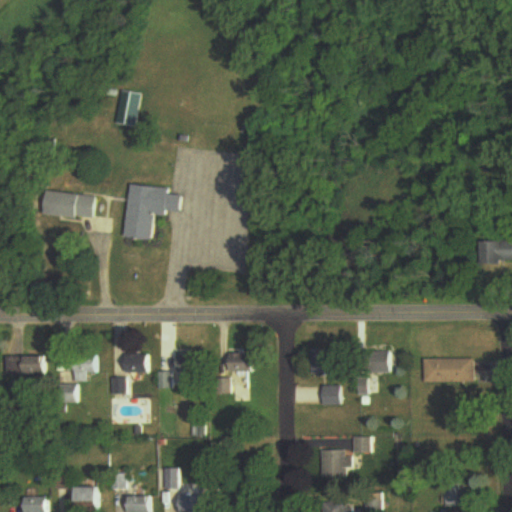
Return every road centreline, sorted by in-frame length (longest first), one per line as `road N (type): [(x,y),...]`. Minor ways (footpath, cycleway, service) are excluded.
road 1 (residential): [(511,316),(0,319)]
road 2 (residential): [(510,317),(511,511)]
road 3 (residential): [(289,319),(286,511)]
